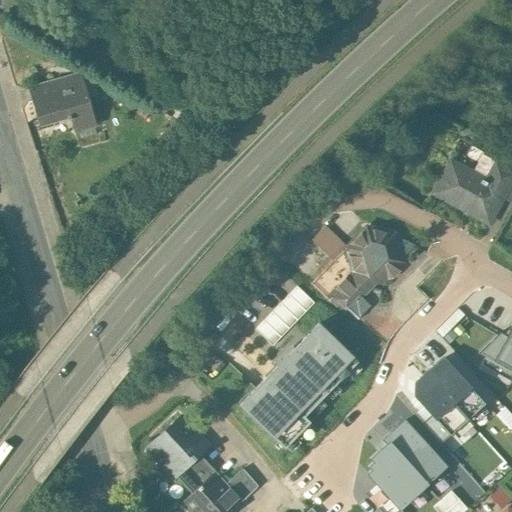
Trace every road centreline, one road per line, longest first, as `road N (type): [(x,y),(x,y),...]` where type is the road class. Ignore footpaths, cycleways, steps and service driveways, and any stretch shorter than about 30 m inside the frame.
road 1 (primary): [(0,472),(45,407),(243,176),(430,0)]
road 2 (residential): [(91,437),(154,402),(333,210),(387,202),(511,272)]
road 3 (unclassified): [(0,119),(91,437)]
